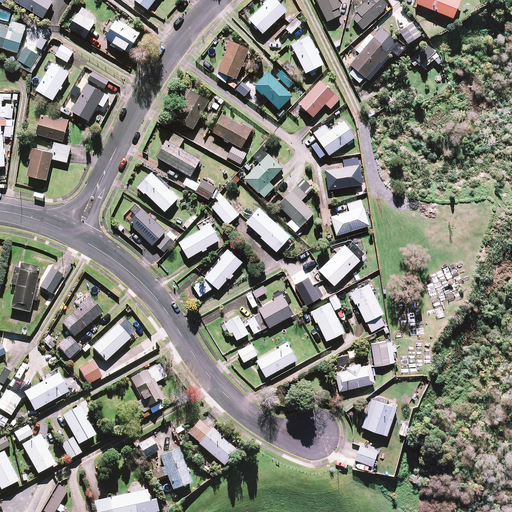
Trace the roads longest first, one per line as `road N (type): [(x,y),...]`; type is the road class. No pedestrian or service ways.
road 1 (tertiary): [(75,236),(154,296),(232,401),(271,431),(315,438)]
road 2 (residential): [(216,0),(152,81),(75,236)]
